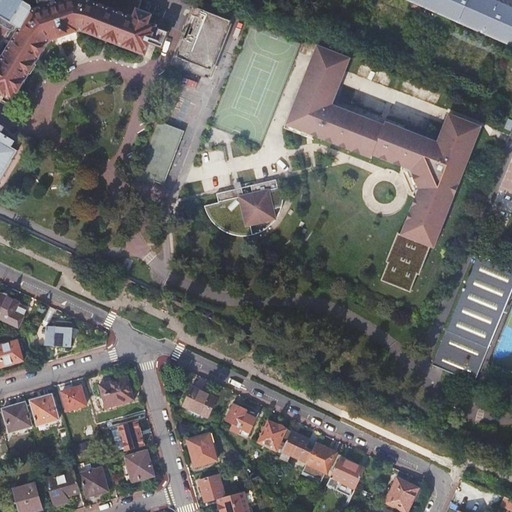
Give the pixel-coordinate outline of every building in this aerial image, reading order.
[(12,0),(0,0),(0,14),(21,27),(30,10),(12,0)] [(37,0),(40,6),(30,10),(21,27),(0,63),(0,91),(13,99),(49,41),(78,30),(144,53),(143,55),(151,58),(165,24),(163,20),(138,10),(142,0),(141,0),(37,0)] [(409,0),(458,21),(468,0),(409,0)] [(511,6),(496,0),(468,0),(458,21),(511,44),(511,6)] [(231,20),(196,6),(173,65),(183,68),(209,78),(231,20)] [(350,58),(317,45),(310,63),(291,113),(292,114),(289,124),(311,133),(372,157),(374,152),(378,153),(376,157),(404,168),(418,195),(417,198),(404,231),(406,232),(404,235),(399,233),(388,262),(390,263),(383,281),(412,292),(419,274),(421,275),(432,246),(435,247),(481,126),(449,113),(438,142),(385,122),(384,125),(381,124),(332,104),(343,76),(350,58)] [(174,133),(175,128),(160,121),(155,119),(131,182),(154,184),(155,181),(157,175),(166,179),(181,138),(180,136),(174,133)] [(0,179),(18,150),(12,146),(16,140),(2,132),(6,127),(0,123),(0,179)] [(184,131),(175,128),(174,133),(180,136),(181,138),(184,131)] [(157,175),(155,181),(164,184),(166,179),(157,175)] [(282,210),(284,198),(282,186),(279,187),(277,179),(251,185),(253,193),(244,195),(242,187),(235,189),(233,189),(217,193),(217,194),(219,202),(205,205),(210,218),(218,227),(229,233),(241,236),(253,234),(264,229),(276,221),(282,210)] [(511,292),(511,268),(478,255),(434,365),(475,382),(511,292)] [(19,302),(1,294),(0,296),(0,317),(19,327),(27,310),(18,306),(19,302)] [(73,328),(40,325),(37,333),(40,344),(72,347),(73,328)] [(37,333),(27,332),(32,350),(41,347),(40,344),(37,333)] [(0,341),(0,366),(24,360),(18,339),(1,345),(0,341)] [(128,376),(100,384),(106,407),(107,407),(108,410),(117,408),(116,405),(134,399),(128,376)] [(511,385),(493,378),(490,387),(511,395),(511,385)] [(81,386),(62,391),(67,410),(86,405),(81,386)] [(217,398),(193,387),(184,406),(187,407),(185,412),(203,421),(205,416),(208,417),(217,398)] [(52,394),(31,400),(38,425),(60,419),(52,394)] [(33,426),(26,402),(3,408),(10,432),(33,426)] [(242,428),(250,432),(257,419),(247,414),(249,410),(234,403),(227,421),(233,424),(231,429),(239,434),(242,428)] [(259,442),(281,452),(282,451),(291,431),(286,429),(283,425),(281,424),(278,424),(269,420),(259,442)] [(138,421),(118,426),(125,451),(145,445),(138,421)] [(248,437),(250,432),(242,428),(239,434),(248,437)] [(309,439),(291,431),(282,451),(307,462),(313,450),(306,448),(309,439)] [(210,433),(188,440),(195,466),(217,460),(210,433)] [(316,443),(313,450),(307,462),(303,471),(311,475),(310,477),(310,479),(320,484),(326,472),(327,473),(337,452),(316,443)] [(126,456),(131,474),(132,478),(133,481),(156,475),(148,450),(126,456)] [(340,456),(327,485),(351,497),(365,468),(340,456)] [(86,471),(75,475),(79,487),(84,486),(87,497),(105,491),(108,487),(101,467),(95,469),(94,467),(85,469),(86,471)] [(75,475),(74,471),(46,479),(50,490),(51,490),(55,504),(69,500),(68,495),(80,492),(79,487),(75,475)] [(206,502),(218,498),(226,496),(219,474),(199,480),(206,502)] [(387,502),(385,507),(392,510),(395,506),(407,511),(419,487),(397,478),(391,491),(387,489),(382,500),(387,502)] [(35,483),(14,489),(19,505),(21,511),(29,511),(43,508),(35,483)] [(19,505),(14,489),(9,490),(14,506),(19,505)] [(249,511),(244,491),(226,496),(218,498),(221,511),(249,511)]
